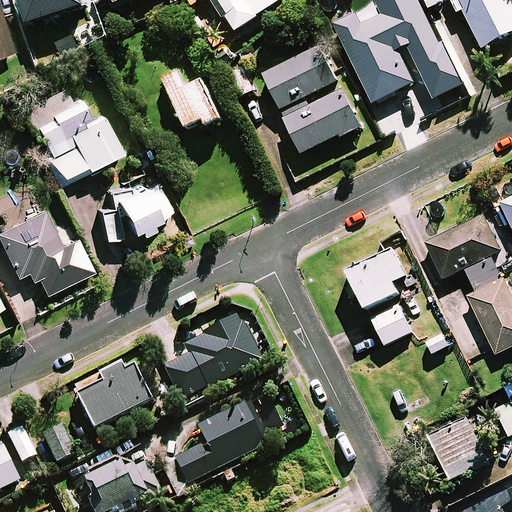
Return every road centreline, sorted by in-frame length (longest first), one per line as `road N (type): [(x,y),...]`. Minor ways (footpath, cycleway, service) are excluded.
road 1 (residential): [(263,246),(395,511)]
road 2 (residential): [(0,376),(263,246)]
road 3 (residential): [(263,246),(511,123)]
